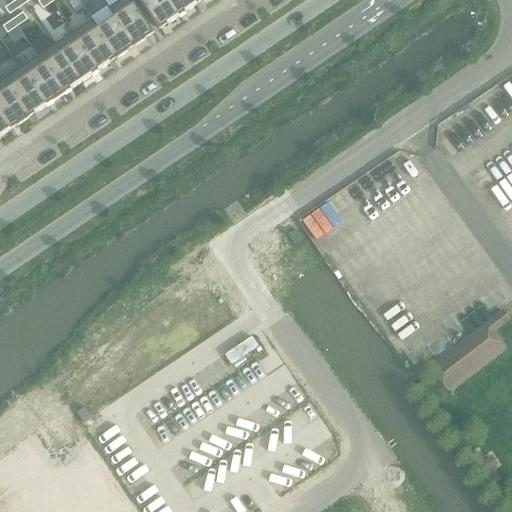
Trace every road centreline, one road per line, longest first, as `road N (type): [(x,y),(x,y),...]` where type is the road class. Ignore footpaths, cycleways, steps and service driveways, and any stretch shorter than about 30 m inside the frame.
road 1 (tertiary): [(0,270),(399,0)]
road 2 (tertiary): [(322,0),(0,221)]
road 3 (unclassified): [(226,246),(375,457),(295,511)]
road 4 (residential): [(254,0),(0,176)]
road 5 (unclassified): [(511,51),(298,197)]
